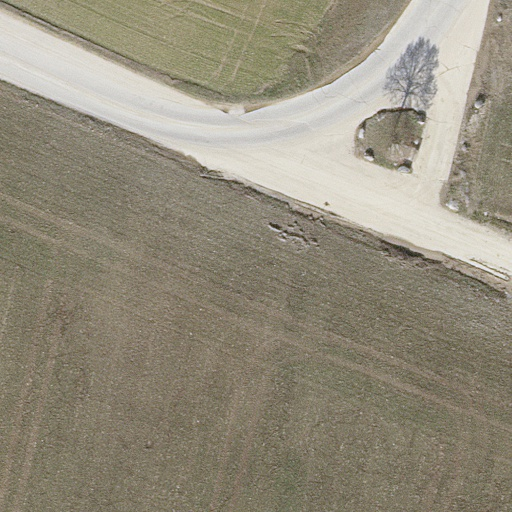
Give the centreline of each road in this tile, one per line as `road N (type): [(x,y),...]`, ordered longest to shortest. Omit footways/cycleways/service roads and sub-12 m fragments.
road 1 (track): [(0,41),(511,273)]
road 2 (track): [(405,228),(459,0)]
